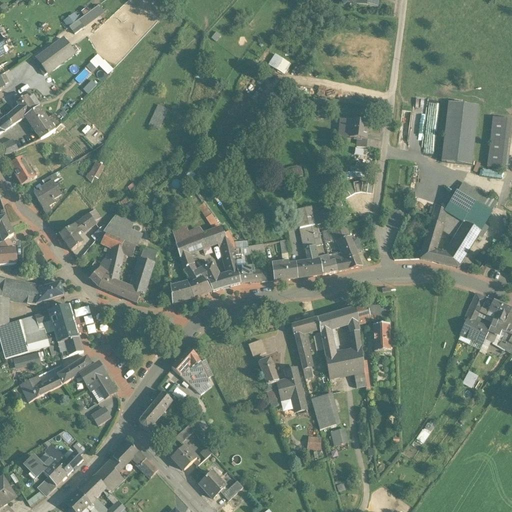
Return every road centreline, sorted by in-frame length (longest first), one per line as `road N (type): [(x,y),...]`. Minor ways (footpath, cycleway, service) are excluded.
road 1 (residential): [(385,271),(375,211),(402,0)]
road 2 (residential): [(184,334),(93,296),(37,221),(22,213),(0,173)]
road 3 (track): [(257,102),(294,75),(391,96)]
road 4 (residential): [(385,271),(428,270),(511,302)]
road 5 (track): [(362,511),(366,495),(347,392)]
road 6 (residential): [(41,511),(129,428)]
